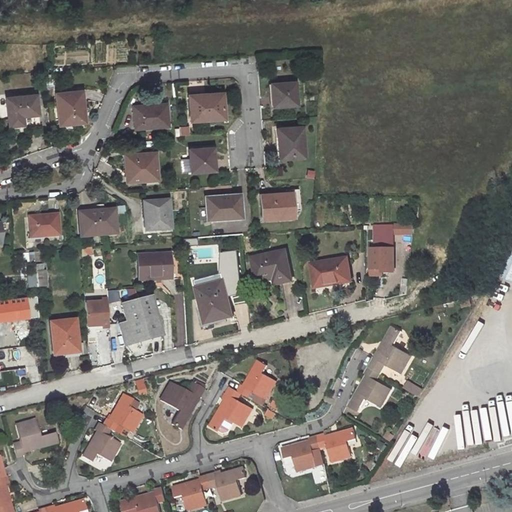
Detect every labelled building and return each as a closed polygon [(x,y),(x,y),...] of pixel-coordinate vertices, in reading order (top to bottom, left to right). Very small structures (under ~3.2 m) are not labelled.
[(293,76),(269,78),(271,102),(295,100),(293,76)] [(220,89),(186,93),(188,118),(222,114),(220,89)] [(86,90),(55,94),(59,125),(80,122),(79,110),(89,108),(86,90)] [(36,95),(6,98),(8,126),(22,125),(21,116),(38,115),(36,95)] [(163,101),(130,104),(132,127),(166,124),(163,101)] [(301,120),(276,122),(277,134),(279,134),(282,154),(304,152),(301,120)] [(211,144),(187,146),(189,168),(213,166),(211,144)] [(153,149),(124,152),(126,168),(123,169),(124,180),(156,177),(153,149)] [(292,188),(259,191),(261,215),(294,212),(293,206),(299,205),(297,184),(291,184),(292,188)] [(239,190),(204,192),(206,215),(240,213),(239,190)] [(168,198),(145,200),(146,218),(143,218),(144,228),(170,226),(168,198)] [(113,209),(79,212),(80,234),(115,230),(113,209)] [(57,212),(29,215),(30,236),(59,233),(57,212)] [(398,268),(399,220),(379,219),(378,245),(375,245),(373,271),(392,272),(392,268),(398,268)] [(287,246),(253,254),(259,278),(283,272),(284,278),(295,275),(287,246)] [(511,247),(502,275),(511,279),(511,247)] [(169,249),(137,252),(139,278),(171,275),(169,249)] [(350,253),(313,258),(317,282),(328,280),(328,278),(354,274),(350,253)] [(26,262),(29,287),(36,286),(34,264),(34,261),(26,262)] [(48,286),(46,268),(42,268),(42,264),(34,264),(36,286),(48,286)] [(93,287),(105,287),(105,270),(94,270),(93,287)] [(209,281),(211,288),(229,284),(227,278),(209,281)] [(201,291),(204,305),(209,328),(238,322),(229,284),(211,288),(201,291)] [(152,294),(121,303),(126,322),(119,324),(124,343),(163,333),(152,294)] [(38,298),(0,302),(0,323),(40,319),(38,298)] [(86,320),(100,319),(101,322),(109,321),(107,299),(94,300),(84,301),(86,320)] [(75,319),(50,321),(53,354),(64,352),(64,350),(77,349),(78,351),(84,350),(83,340),(77,341),(75,319)] [(397,323),(378,355),(376,354),(370,363),(384,371),(389,361),(405,370),(416,352),(399,342),(406,329),(397,323)] [(281,377),(266,368),(270,362),(262,357),(247,383),(246,382),(241,389),(245,392),(252,396),(256,389),(269,396),(281,377)] [(370,372),(353,403),(361,408),(369,395),(385,404),(396,385),(380,376),(384,371),(370,363),(367,370),(370,372)] [(0,390),(20,388),(19,379),(24,378),(24,371),(0,374),(0,390)] [(409,385),(421,392),(424,386),(413,379),(409,385)] [(174,382),(163,400),(180,410),(173,423),(182,428),(200,397),(201,398),(206,388),(194,381),(188,391),(174,382)] [(146,390),(144,382),(138,384),(140,392),(146,390)] [(231,416),(246,425),(258,406),(242,397),(245,392),(241,389),(232,384),(228,391),(232,393),(214,423),(223,429),(231,416)] [(141,413),(127,405),(131,399),(123,394),(108,420),(106,418),(102,425),(109,429),(113,432),(117,425),(126,430),(129,433),(141,413)] [(22,450),(57,440),(55,431),(40,434),(35,417),(14,422),(19,439),(12,441),(16,455),(23,454),(22,450)] [(94,454),(107,462),(118,443),(105,435),(109,429),(102,425),(98,423),(93,430),(96,432),(81,457),(89,462),(94,454)] [(113,432),(122,437),(126,430),(117,425),(113,432)] [(331,445),(335,459),(356,453),(352,438),(360,435),(358,427),(329,435),(328,432),(319,435),(322,447),(331,445)] [(311,440),(283,447),(286,457),(294,454),(298,470),(320,463),(316,449),(322,447),(319,435),(311,437),(311,440)] [(248,466),(219,473),(218,470),(209,473),(213,486),(221,484),(225,498),(247,492),(242,477),(251,475),(248,466)] [(210,503),(206,488),(213,486),(209,473),(202,475),(203,478),(174,486),(176,496),(185,494),(189,508),(210,503)] [(11,511),(4,483),(7,482),(5,475),(0,475),(0,511),(11,511)] [(157,491),(122,501),(125,511),(140,507),(141,511),(164,511),(161,501),(167,499),(164,485),(156,487),(157,491)] [(87,511),(84,501),(56,508),(55,504),(47,507),(48,511),(87,511)]
